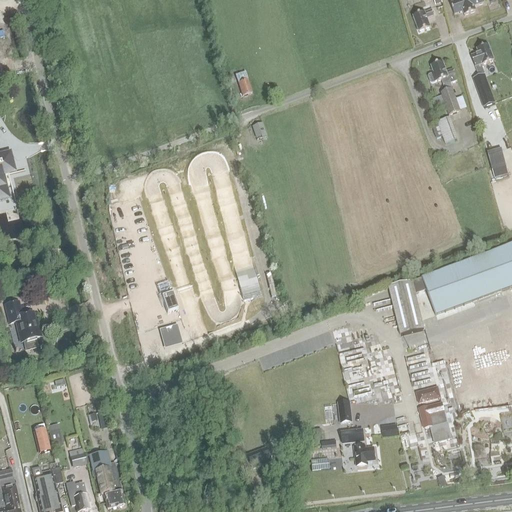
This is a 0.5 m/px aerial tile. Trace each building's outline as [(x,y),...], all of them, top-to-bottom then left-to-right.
[(462,12),(464,16),(475,12),(474,8),(484,4),(482,0),(459,0),(458,1),(450,4),(454,15),(462,12)] [(424,13),(413,17),(418,33),(430,29),(426,19),(433,16),(431,10),(424,14),(424,13)] [(479,77),(473,79),(479,96),(483,108),(495,104),(481,66),(494,61),(488,46),(476,50),(478,54),(471,57),(475,68),(476,68),(479,77)] [(429,76),(428,77),(430,83),(432,84),(436,82),(437,83),(441,81),(443,87),(444,87),(446,92),(441,94),(442,97),(445,105),(449,116),(460,112),(452,90),(450,85),(457,82),(455,75),(453,70),(446,73),(442,63),(431,67),(433,74),(429,76)] [(245,73),(235,76),(242,97),(252,94),(245,73)] [(458,141),(449,118),(436,123),(438,126),(432,128),(436,140),(442,138),(445,146),(458,141)] [(267,137),(262,123),(251,127),(256,140),(267,137)] [(505,146),(511,143),(508,133),(501,136),(505,146)] [(509,176),(501,150),(487,154),(494,180),(509,176)] [(11,168),(12,168),(12,167),(12,165),(12,164),(12,163),(11,162),(11,161),(10,160),(10,159),(9,160),(8,157),(0,158),(0,199),(5,198),(0,177),(0,174),(0,175),(0,174),(11,171),(11,168)] [(511,288),(511,244),(421,279),(412,283),(412,282),(388,288),(400,337),(424,331),(415,297),(426,293),(435,317),(511,288)] [(172,295),(161,298),(165,309),(167,315),(178,311),(172,295)] [(21,317),(18,304),(5,307),(9,325),(16,323),(21,343),(40,339),(38,329),(36,329),(32,314),(21,317)] [(178,325),(160,331),(166,349),(184,344),(178,325)] [(152,326),(141,329),(148,353),(160,349),(152,326)] [(379,400),(392,398),(387,374),(374,377),(372,365),(367,366),(365,358),(348,361),(347,355),(341,356),(349,394),(354,393),(356,402),(379,397),(379,400)] [(440,399),(437,389),(416,394),(419,404),(440,399)] [(95,404),(98,415),(105,413),(102,402),(95,404)] [(349,403),(337,405),(340,425),(351,423),(349,403)] [(420,409),(425,430),(447,424),(442,404),(420,409)] [(320,423),(328,423),(326,406),(318,406),(320,423)] [(384,439),(399,436),(397,426),(382,428),(384,439)] [(321,430),(311,431),(312,442),(322,441),(321,430)] [(34,434),(39,455),(50,453),(45,431),(34,434)] [(364,450),(364,447),(362,447),(361,443),(363,443),(362,431),(341,434),(342,446),(354,444),(355,448),(354,448),(357,468),(366,466),(366,463),(375,462),(373,449),(364,450)] [(60,432),(49,435),(52,450),(63,448),(60,432)] [(323,449),(337,448),(336,440),(322,442),(323,449)] [(271,463),(266,449),(247,456),(252,470),(271,463)] [(115,467),(111,468),(107,453),(90,457),(94,472),(95,472),(101,496),(104,495),(108,510),(125,506),(115,467)] [(84,455),(71,458),(73,469),(86,466),(84,455)] [(313,471),(331,471),(331,460),(312,461),(313,471)] [(41,468),(33,469),(34,477),(43,476),(41,468)] [(59,469),(50,471),(51,475),(52,474),(53,477),(54,477),(56,486),(63,484),(59,469)] [(20,511),(12,472),(0,474),(0,511),(20,511)] [(51,475),(43,477),(51,511),(62,511),(57,491),(56,491),(53,477),(52,474),(51,475)] [(51,511),(43,477),(33,479),(37,496),(36,496),(39,511),(51,511)] [(74,484),(67,486),(68,493),(72,507),(76,506),(77,511),(87,511),(88,511),(90,511),(84,484),(74,486),(74,484)]
